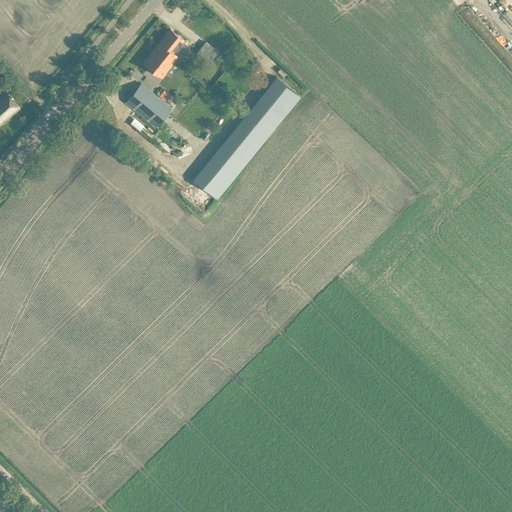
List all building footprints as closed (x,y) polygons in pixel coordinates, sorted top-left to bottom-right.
[(143,61),(151,68),(162,76),(189,43),(170,28),(143,61)] [(206,47),(200,54),(207,60),(213,52),(206,47)] [(275,75),(192,178),(217,199),(300,95),(275,75)] [(141,83),(126,101),(157,126),(172,108),(141,83)] [(0,124),(20,107),(6,91),(0,96),(0,124)] [(20,511),(0,491),(0,511),(20,511)]
